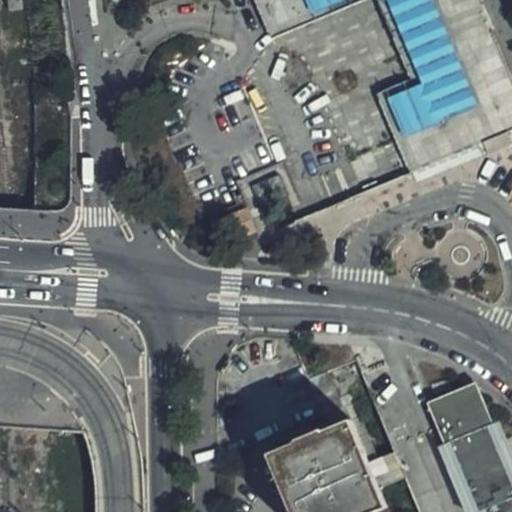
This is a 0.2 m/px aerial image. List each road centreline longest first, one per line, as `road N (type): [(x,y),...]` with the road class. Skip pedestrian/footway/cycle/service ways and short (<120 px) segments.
road 1 (residential): [(511,362),(471,339),(392,315),(151,279)]
road 2 (secondary): [(151,279),(162,331),(164,511)]
road 3 (unknown): [(349,309),(440,511)]
road 4 (secondary): [(0,268),(151,279)]
